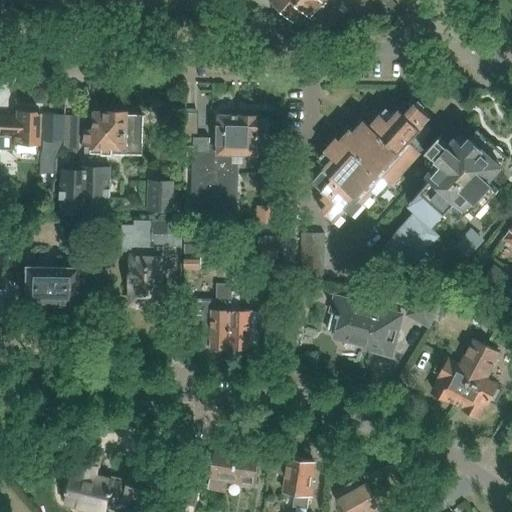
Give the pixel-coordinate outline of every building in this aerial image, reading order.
[(228,0),(228,1),(238,10),(247,0),(228,0)] [(272,0),(272,1),(293,20),(303,9),(310,16),(324,0),(272,0)] [(311,181),(324,193),(320,198),(326,203),(320,210),(334,223),(345,210),(349,212),(359,201),(363,205),(374,193),(377,196),(387,184),(390,187),(421,154),(415,148),(431,130),(424,123),(430,117),(416,104),(405,115),(399,110),(389,122),(381,114),(371,126),(365,121),(354,132),(350,129),(339,140),(336,137),(323,151),(316,160),(322,165),(315,173),(317,175),(311,181)] [(0,116),(0,150),(13,151),(13,145),(37,146),(38,114),(39,114),(39,111),(16,111),(16,117),(0,116)] [(91,153),(142,155),(143,116),(127,115),(127,112),(109,112),(109,113),(96,113),(96,129),(93,129),(93,131),(86,130),(85,145),(91,146),(91,153)] [(191,217),(229,219),(237,220),(238,166),(242,166),(242,156),(258,157),(258,154),(269,155),(270,117),(260,117),(260,115),(218,115),(218,145),(210,145),(210,138),(194,138),(191,217)] [(55,159),(62,143),(63,116),(56,116),(42,116),(40,173),(54,174),(55,159)] [(425,175),(431,181),(409,204),(433,228),(455,202),(463,210),(472,200),(482,209),(499,190),(489,180),(509,158),(477,130),(463,146),(456,139),(449,146),(439,137),(428,150),(438,160),(425,175)] [(285,165),(285,176),(296,177),(296,166),(285,165)] [(80,215),(109,216),(110,167),(76,166),(75,170),(62,170),(61,213),(80,214),(80,215)] [(146,212),(173,212),(173,203),(176,203),(177,182),(147,181),(146,212)] [(256,222),(275,222),(276,207),(257,206),(256,222)] [(381,249),(407,273),(440,235),(414,212),(381,249)] [(121,254),(133,253),(132,303),(162,304),(163,256),(163,247),(181,248),(182,221),(152,220),(152,221),(134,221),(134,226),(122,225),(121,254)] [(295,275),(295,223),(283,223),(283,275),(295,275)] [(454,245),(468,258),(484,240),(470,228),(454,245)] [(324,278),(323,232),(299,233),(300,279),(324,278)] [(260,248),(260,261),(276,261),(276,248),(278,247),(278,236),(257,236),(258,248),(260,248)] [(184,268),(200,268),(200,245),(184,244),(184,268)] [(482,286),(478,292),(486,298),(490,292),(491,292),(493,289),(511,303),(511,283),(508,280),(510,277),(493,264),(479,284),(482,286)] [(26,265),(26,306),(80,306),(80,266),(26,265)] [(231,278),(230,348),(250,349),(250,346),(258,347),(259,322),(264,322),(264,319),(264,316),(263,313),(261,310),(251,310),(239,310),(239,269),(232,269),(231,278)] [(210,347),(230,348),(231,310),(231,283),(215,284),(215,300),(197,299),(197,320),(203,320),(202,345),(210,346),(210,347)] [(419,292),(405,317),(427,330),(441,303),(419,292)] [(403,314),(345,298),(333,294),(328,311),(341,315),(334,340),(391,356),(403,314)] [(499,325),(505,315),(506,313),(484,298),(476,311),(499,325)] [(511,319),(505,315),(499,325),(511,333),(511,319)] [(449,399),(457,403),(487,345),(473,338),(459,363),(449,358),(447,360),(442,357),(434,372),(442,375),(433,392),(449,400),(449,399)] [(487,345),(457,403),(464,407),(464,408),(479,416),(487,400),(495,405),(503,391),(495,386),(497,383),(487,377),(501,352),(487,345)] [(228,483),(232,484),(253,487),(258,455),(216,448),(210,490),(219,492),(220,488),(226,489),(228,483)] [(156,499),(159,500),(164,478),(131,471),(129,482),(109,478),(110,476),(96,473),(100,456),(79,451),(70,482),(66,480),(63,492),(68,493),(65,504),(100,511),(105,511),(110,495),(113,495),(113,494),(155,503),(156,499)] [(296,511),(306,511),(307,509),(309,497),(312,497),(314,481),(312,481),(315,463),(303,461),(301,459),(294,457),(292,460),(288,459),(288,461),(279,460),(277,474),(285,475),(282,493),(294,495),(293,507),(297,508),(296,511)] [(370,511),(379,507),(366,484),(359,488),(354,479),(341,486),(345,493),(336,498),(340,506),(343,511),(370,511)] [(177,486),(174,502),(195,507),(198,491),(177,486)]
